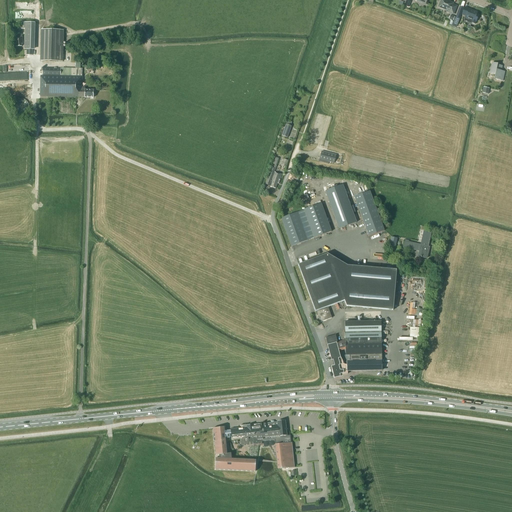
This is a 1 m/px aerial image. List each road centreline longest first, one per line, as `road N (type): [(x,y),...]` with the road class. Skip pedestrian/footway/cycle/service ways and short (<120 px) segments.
road 1 (unclassified): [(331,392),(272,221),(288,168)]
road 2 (primary): [(0,427),(194,407)]
road 3 (primary): [(511,409),(331,392)]
road 4 (primary): [(332,400),(511,415)]
road 5 (track): [(345,0),(288,168)]
road 6 (primary): [(194,407),(332,400)]
road 7 (primary): [(331,392),(194,407)]
